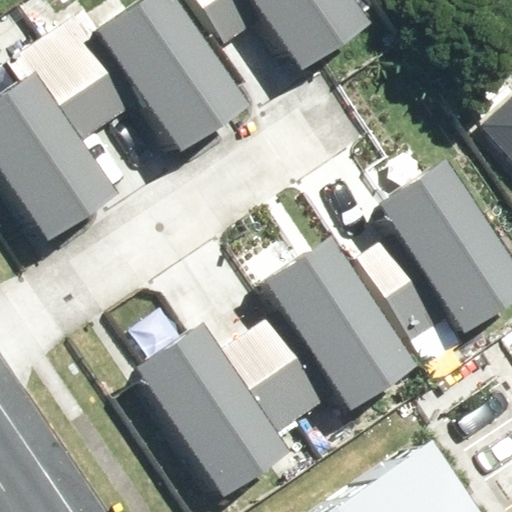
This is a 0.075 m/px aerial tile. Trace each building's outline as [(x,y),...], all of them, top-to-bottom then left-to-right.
[(149,0),(89,0),(65,17),(156,147),(221,102),(149,0)] [(329,0),(232,0),(282,70),(347,25),(329,0)] [(46,34),(0,64),(0,211),(31,259),(111,206),(59,128),(94,105),(46,34)] [(511,85),(469,124),(511,171),(511,85)] [(511,246),(447,148),(366,201),(459,343),(511,307),(511,246)] [(314,218),(233,271),(326,413),(407,360),(314,218)] [(192,308),(111,361),(204,503),(286,450),(192,308)] [(458,511),(410,437),(294,511),(458,511)]
